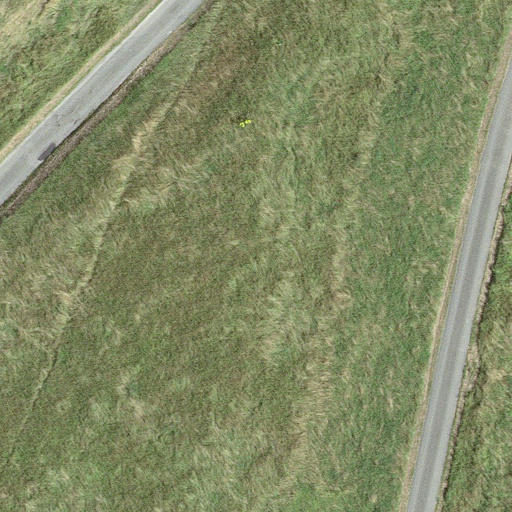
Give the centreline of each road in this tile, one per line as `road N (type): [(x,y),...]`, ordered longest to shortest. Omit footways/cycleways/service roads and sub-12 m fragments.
road 1 (residential): [(416,511),(511,95)]
road 2 (residential): [(182,0),(0,183)]
